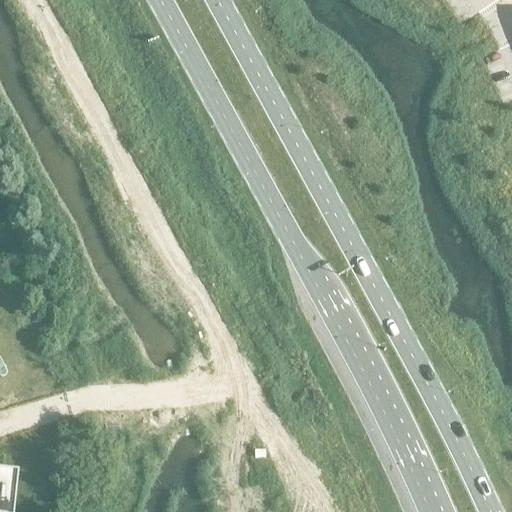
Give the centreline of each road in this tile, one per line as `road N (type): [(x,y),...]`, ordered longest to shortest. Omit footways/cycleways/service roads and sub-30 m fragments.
road 1 (secondary): [(489,511),(215,0)]
road 2 (secondary): [(156,0),(392,432),(427,511)]
road 3 (residential): [(178,393),(86,398),(0,419)]
